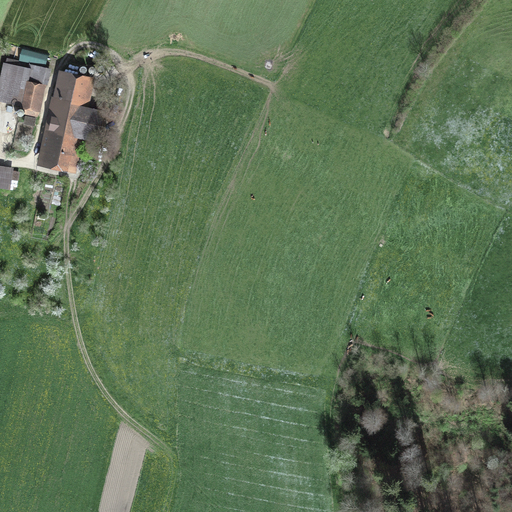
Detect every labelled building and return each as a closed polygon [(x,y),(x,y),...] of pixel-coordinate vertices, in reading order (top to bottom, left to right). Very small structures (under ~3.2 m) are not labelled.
[(29,83),(45,86),(48,74),(5,64),(0,87),(0,102),(23,108),(29,83)] [(96,80),(62,72),(40,166),(75,174),(83,140),(104,145),(110,117),(89,112),(96,80)] [(29,83),(23,108),(23,110),(38,114),(45,86),(29,83)] [(27,118),(25,126),(36,128),(38,120),(27,118)] [(14,171),(0,169),(0,189),(12,190),(14,171)]
